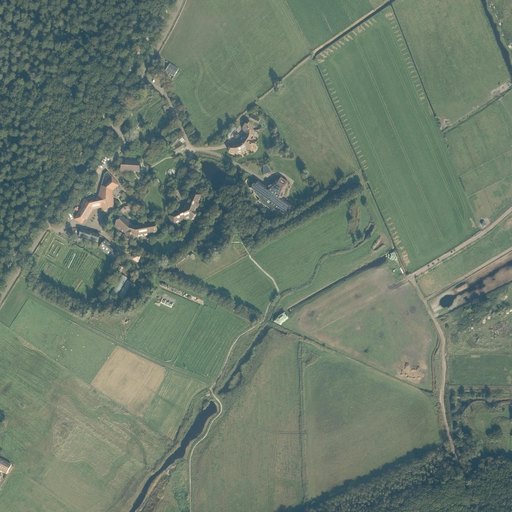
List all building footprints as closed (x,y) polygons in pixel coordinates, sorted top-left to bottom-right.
[(170,65),(165,72),(174,77),(178,70),(170,65)] [(142,127),(143,127),(143,133),(143,136),(149,136),(149,137),(160,138),(161,132),(162,132),(161,131),(161,125),(162,125),(161,125),(162,119),(163,119),(163,118),(162,114),(161,107),(143,107),(142,114),(143,114),(143,120),(142,120),(142,121),(143,121),(143,127),(142,127)] [(230,146),(228,149),(228,153),(230,154),(236,154),(236,155),(239,155),(244,152),(246,150),(248,151),(252,148),(254,143),(252,142),(253,139),(254,134),(253,131),(252,132),(250,126),(248,125),(244,126),(242,129),(243,132),(245,133),(245,136),(244,138),(244,139),(243,141),(241,144),(240,144),(238,146),(235,147),(233,146),(230,146)] [(232,129),(227,137),(227,140),(231,140),(230,138),(234,132),(236,131),(236,128),(232,129)] [(176,139),(169,146),(172,149),(174,147),(175,149),(173,150),(176,153),(184,148),(181,145),(181,146),(178,143),(179,142),(176,139)] [(121,167),(120,172),(124,173),(126,172),(132,172),(133,173),(139,173),(139,168),(140,163),(137,163),(136,164),(134,164),(134,163),(134,164),(132,164),(132,163),(128,163),(126,163),(125,162),(120,162),(121,167)] [(266,166),(263,166),(263,176),(271,174),(266,166)] [(83,208),(74,220),(81,224),(90,210),(100,208),(104,213),(108,209),(109,209),(114,208),(112,192),(119,186),(112,178),(101,186),(98,198),(84,201),(81,206),(83,208)] [(258,182),(250,189),(259,200),(258,202),(272,212),(273,210),(287,216),(291,206),(282,200),(288,184),(280,178),(267,189),(258,182)] [(181,211),(169,218),(173,225),(185,220),(186,221),(189,219),(191,221),(192,220),(193,220),(196,217),(196,215),(197,215),(195,213),(198,205),(197,205),(200,196),(193,193),(190,198),(189,198),(184,210),(181,211)] [(124,208),(120,212),(124,215),(126,213),(130,213),(129,207),(124,208)] [(116,223),(115,228),(119,231),(120,231),(123,233),(125,234),(126,239),(132,241),(136,237),(138,238),(149,236),(149,234),(156,233),(156,231),(156,228),(152,223),(150,224),(149,225),(134,228),(134,229),(131,228),(131,227),(123,219),(119,220),(116,223)] [(79,237),(97,242),(100,236),(88,232),(83,231),(81,233),(79,237)] [(105,241),(98,248),(115,262),(119,258),(106,245),(108,243),(105,241)] [(126,279),(121,276),(106,304),(111,306),(126,279)] [(131,283),(127,281),(117,298),(122,300),(131,283)] [(0,460),(0,472),(6,475),(11,466),(0,460)]
